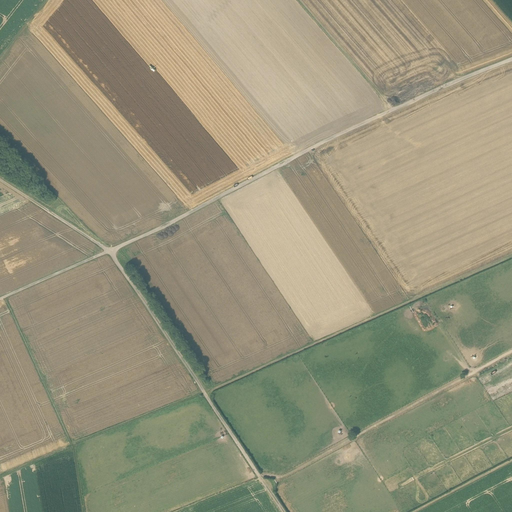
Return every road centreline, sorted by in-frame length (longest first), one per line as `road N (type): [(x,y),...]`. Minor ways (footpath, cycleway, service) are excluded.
road 1 (track): [(0,299),(511,61)]
road 2 (track): [(511,256),(0,477)]
road 3 (track): [(0,178),(109,249),(283,511)]
road 4 (track): [(81,511),(68,439),(7,295)]
road 5 (track): [(392,111),(296,0)]
